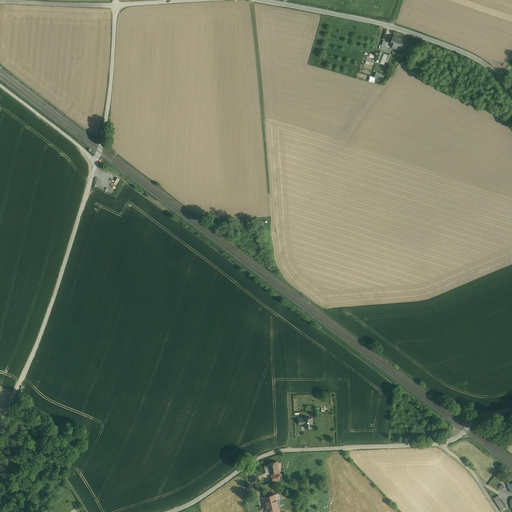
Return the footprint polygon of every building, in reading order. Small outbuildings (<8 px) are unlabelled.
[(408,41),(393,36),(390,43),(394,45),(398,46),(405,49),(408,41)] [(386,45),(386,47),(382,46),(380,52),(388,54),(390,47),(386,45)] [(383,80),(384,75),(376,73),(375,77),(370,76),(369,81),(374,82),(375,78),(383,80)] [(277,462),(268,464),(269,469),(270,474),(279,472),(277,462)] [(278,473),(271,475),(273,482),(280,480),(278,473)] [(275,495),(264,497),(267,511),(279,511),(280,511),(279,508),(278,505),(277,500),(275,495)] [(505,508),(499,500),(497,501),(496,502),(501,510),(505,508)]
